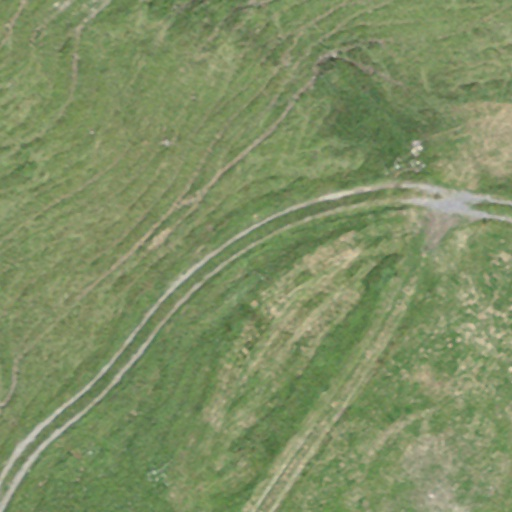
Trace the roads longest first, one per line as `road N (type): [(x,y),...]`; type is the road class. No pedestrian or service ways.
road 1 (track): [(0,499),(29,449),(103,384),(162,312),(214,261),(259,233),(304,213),(391,193),(457,199),(511,221)]
road 2 (track): [(447,197),(406,302),(262,511)]
